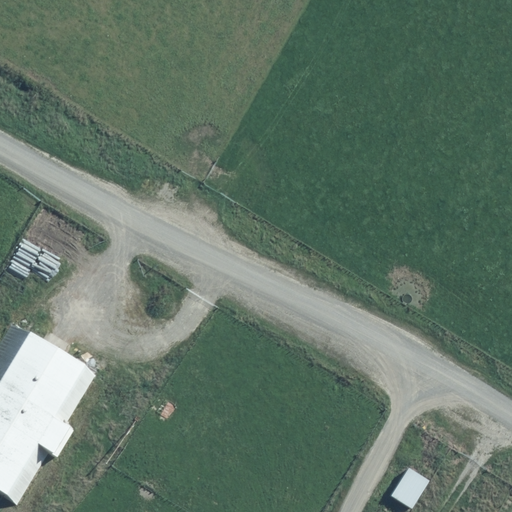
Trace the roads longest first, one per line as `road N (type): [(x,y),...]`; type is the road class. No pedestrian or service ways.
road 1 (residential): [(0,151),(362,328),(511,412)]
road 2 (unknown): [(423,362),(356,511)]
